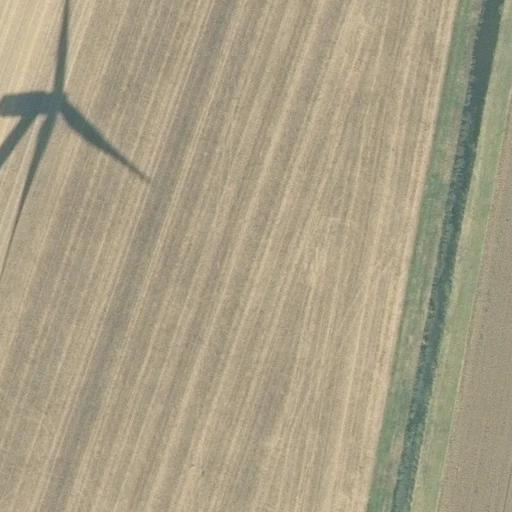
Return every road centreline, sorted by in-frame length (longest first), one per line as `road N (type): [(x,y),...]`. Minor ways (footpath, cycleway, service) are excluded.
road 1 (track): [(374,511),(466,0)]
road 2 (track): [(424,511),(511,21)]
